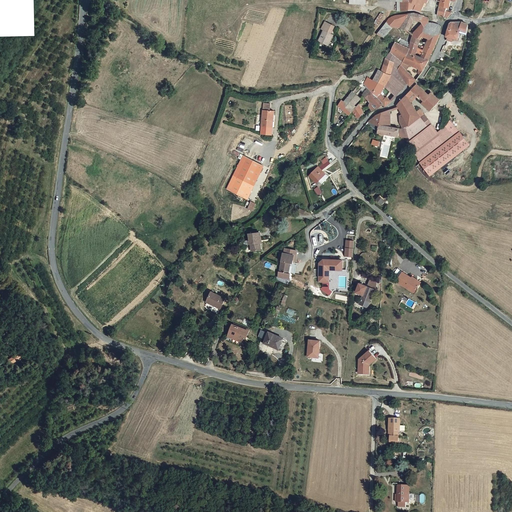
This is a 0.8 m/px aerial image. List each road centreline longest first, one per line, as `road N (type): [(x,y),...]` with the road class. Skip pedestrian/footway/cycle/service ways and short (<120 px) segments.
road 1 (tertiary): [(83,5),(52,255),(63,292),(87,325),(108,342),(152,356)]
road 2 (tertiary): [(152,356),(255,384),(374,394)]
road 3 (unclassified): [(0,498),(62,440),(119,412),(152,356)]
road 4 (unclassified): [(511,324),(356,191)]
road 5 (unclassified): [(340,153),(370,115),(423,76),(449,22)]
road 6 (tertiary): [(374,394),(511,407)]
